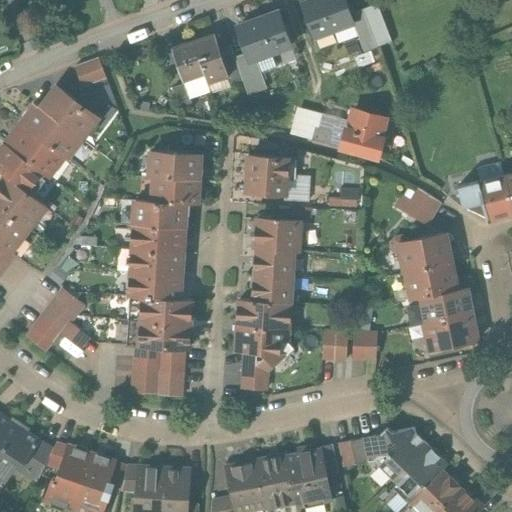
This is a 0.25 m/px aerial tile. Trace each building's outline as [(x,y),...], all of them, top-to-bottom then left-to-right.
[(348,0),(311,0),(303,3),(314,37),(354,23),(356,23),(353,13),(348,0)] [(379,4),(363,10),(377,47),(392,42),(379,4)] [(363,10),(353,13),(356,23),(354,23),(364,52),(377,47),(363,10)] [(280,12),(239,26),(248,54),(250,60),(291,46),(280,12)] [(223,59),(215,35),(194,42),(207,82),(208,83),(227,76),(228,76),(223,59)] [(194,41),(173,48),(185,84),(186,89),(207,82),(194,42),(194,41)] [(248,54),(236,58),(243,80),(248,96),(261,91),(250,60),(248,54)] [(236,58),(235,55),(223,59),(228,76),(227,76),(230,84),(243,80),(236,58)] [(98,58),(76,66),(83,87),(106,79),(98,58)] [(185,84),(173,88),(179,109),(192,105),(186,89),(185,84)] [(97,119),(55,88),(40,108),(81,140),(97,119)] [(81,140),(40,108),(35,104),(20,124),(63,157),(63,158),(66,160),(81,140)] [(385,120),(353,111),(349,125),(340,123),(338,129),(334,128),(332,134),(329,145),(377,158),(381,140),(379,140),(385,120)] [(319,121),(297,115),(292,134),(313,140),(317,129),(319,121)] [(63,157),(20,124),(5,144),(43,173),(43,174),(48,177),(63,158),(63,157)] [(332,134),(317,129),(313,140),(329,145),(332,134)] [(43,173),(5,144),(0,150),(0,171),(6,176),(28,193),(43,174),(43,173)] [(200,155),(150,152),(149,177),(153,177),(199,180),(200,155)] [(296,159),(248,156),(246,192),(286,194),(287,180),(295,180),(296,159)] [(28,193),(6,176),(0,183),(0,207),(28,229),(46,206),(28,193)] [(511,200),(508,176),(477,183),(478,187),(482,202),(487,221),(511,214),(511,200)] [(199,180),(153,177),(152,201),(185,203),(197,204),(199,180)] [(478,187),(461,191),(465,207),(482,202),(478,187)] [(440,203),(421,191),(418,189),(411,202),(433,214),(440,203)] [(411,202),(402,197),(395,208),(426,226),(433,214),(411,202)] [(185,203),(152,201),(135,200),(134,224),(184,227),(185,203)] [(28,229),(0,207),(0,245),(10,253),(28,229)] [(300,222),(256,219),(255,249),(295,252),(298,253),(300,222)] [(184,227),(134,224),(132,248),(182,251),(184,227)] [(442,234),(408,241),(408,240),(402,237),(395,238),(391,244),(392,251),(398,255),(399,255),(403,274),(405,274),(452,264),(446,237),(442,234)] [(10,253),(0,245),(0,273),(14,256),(10,253)] [(182,251),(132,248),(131,272),(181,275),(182,251)] [(295,252),(255,249),(253,275),(293,277),(295,252)] [(47,277),(57,285),(67,273),(57,264),(47,277)] [(452,264),(405,274),(409,300),(420,298),(419,298),(456,290),(452,264)] [(181,275),(131,272),(129,296),(179,299),(181,275)] [(293,277),(253,275),(251,299),(251,300),(289,303),(292,303),(293,277)] [(456,290),(419,298),(420,298),(426,323),(472,314),(469,301),(471,301),(469,291),(467,292),(467,288),(456,290)] [(64,289),(49,308),(68,323),(83,304),(64,289)] [(179,299),(129,296),(128,320),(190,324),(191,299),(179,299)] [(289,303),(251,300),(251,299),(239,299),(238,325),(288,328),(289,303)] [(68,323),(49,308),(42,318),(61,332),(68,323)] [(472,314),(426,323),(423,323),(429,351),(477,341),(472,314)] [(53,342),(61,332),(42,318),(34,327),(53,342)] [(190,324),(128,320),(126,345),(136,346),(160,347),(184,348),(188,349),(190,324)] [(68,323),(61,332),(80,347),(87,337),(68,323)] [(288,328),(238,325),(236,352),(244,352),(261,353),(273,366),(293,348),(288,342),(287,342),(288,328)] [(46,351),(53,342),(34,327),(27,337),(46,351)] [(336,331),(324,331),(322,358),(334,359),(336,331)] [(366,333),(354,333),(352,358),(365,359),(365,357),(364,357),(366,333)] [(377,334),(366,333),(364,357),(365,357),(376,357),(377,334)] [(160,347),(136,346),(135,357),(160,359),(160,347)] [(184,348),(160,347),(160,359),(183,360),(184,348)] [(261,353),(244,352),(242,376),(267,378),(267,371),(273,366),(261,353)] [(160,359),(135,357),(134,369),(159,371),(160,359)] [(183,360),(160,359),(159,371),(183,372),(183,360)] [(159,371),(134,369),(133,381),(158,383),(159,371)] [(183,372),(159,371),(158,383),(182,384),(183,372)] [(157,395),(158,383),(133,381),(133,394),(157,395)] [(182,384),(158,383),(157,395),(181,396),(182,384)] [(11,422),(0,414),(0,479),(5,483),(15,467),(20,470),(40,440),(26,431),(23,434),(9,425),(11,422)] [(414,428),(391,432),(387,428),(380,435),(362,438),(367,462),(372,461),(374,459),(380,464),(378,466),(392,481),(428,445),(415,432),(414,428)] [(362,438),(350,441),(355,464),(367,462),(362,438)] [(53,449),(40,440),(20,470),(37,481),(53,449)] [(350,441),(338,443),(343,467),(355,464),(350,441)] [(338,474),(332,444),(319,447),(320,449),(321,449),(327,476),(338,474)] [(68,445),(56,480),(52,479),(45,501),(72,510),(92,453),(68,445)] [(428,445),(392,481),(412,500),(442,470),(447,464),(439,456),(440,454),(439,451),(437,449),(434,448),(432,449),(428,445)] [(287,456),(286,456),(296,503),(295,503),(296,507),(331,500),(327,476),(321,449),(320,449),(287,456)] [(92,453),(72,510),(78,511),(102,511),(107,498),(103,496),(115,461),(92,453)] [(286,454),(256,460),(266,508),(265,508),(265,509),(295,503),(296,503),(286,456),(287,456),(286,454)] [(256,460),(225,467),(231,496),(233,511),(243,511),(265,508),(266,508),(256,460)] [(139,467),(127,466),(122,490),(134,492),(137,492),(139,467)] [(161,511),(164,468),(139,467),(137,492),(134,492),(132,511),(161,511)] [(189,470),(164,468),(161,511),(186,511),(187,505),(189,470)] [(450,478),(442,470),(412,500),(409,503),(418,511),(438,511),(461,489),(458,486),(458,485),(450,478)] [(438,511),(477,511),(479,511),(471,503),(473,501),(461,489),(438,511)] [(233,511),(231,496),(211,500),(210,511),(233,511)]
